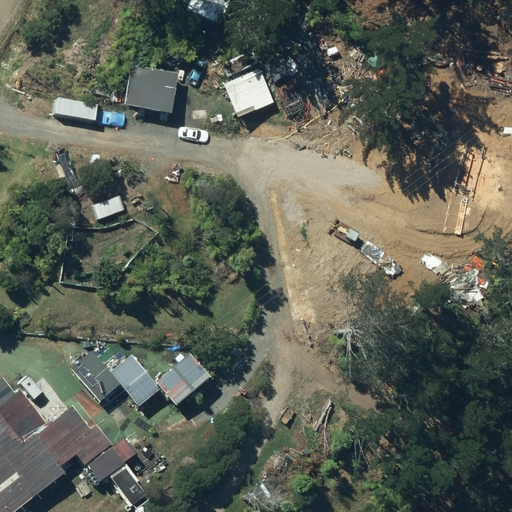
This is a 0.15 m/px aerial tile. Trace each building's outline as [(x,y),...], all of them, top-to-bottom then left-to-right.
[(213,56),(224,79),(259,63),(248,39),(213,56)] [(362,100),(354,81),(301,103),(309,122),(362,100)] [(69,188),(55,202),(67,213),(74,206),(84,216),(93,207),(85,198),(92,190),(75,174),(65,185),(69,188)] [(370,224),(397,254),(413,239),(420,246),(434,233),(418,216),(425,210),(407,190),(370,224)] [(352,234),(337,217),(309,241),(324,258),(352,234)] [(89,351),(67,370),(89,396),(94,391),(100,398),(114,387),(133,409),(153,392),(125,359),(108,374),(89,351)] [(198,373),(183,356),(149,385),(164,402),(198,373)] [(0,511),(14,511),(32,499),(25,490),(72,454),(48,422),(24,441),(15,430),(30,418),(5,385),(0,388),(0,511)] [(91,484),(101,478),(121,511),(127,511),(141,504),(118,466),(129,459),(120,443),(81,467),(91,484)]
